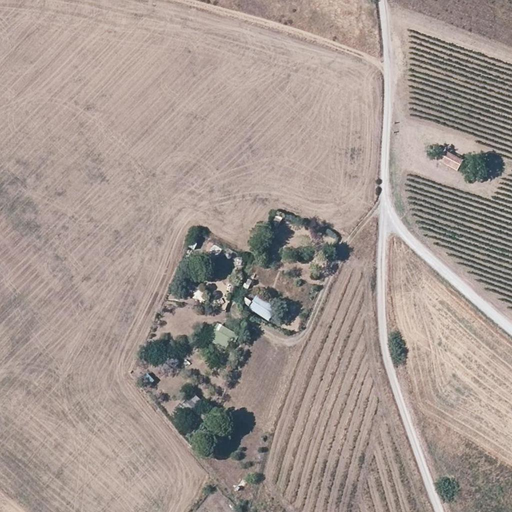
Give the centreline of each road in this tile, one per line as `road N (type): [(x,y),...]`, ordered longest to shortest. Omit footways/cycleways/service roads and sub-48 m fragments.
road 1 (unclassified): [(381,0),(383,216),(511,325)]
road 2 (track): [(383,216),(393,356),(441,511)]
road 3 (track): [(169,0),(243,16),(387,68)]
road 4 (track): [(383,216),(341,248),(300,339)]
